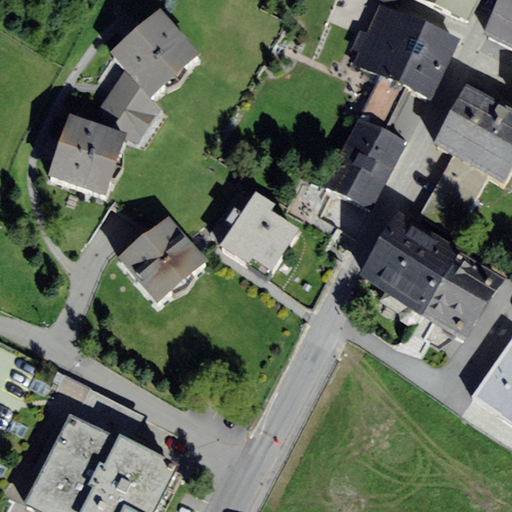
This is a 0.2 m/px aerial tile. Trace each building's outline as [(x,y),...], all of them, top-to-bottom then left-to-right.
[(401,0),(400,3),(465,34),(481,0),(401,0)] [(511,2),(508,0),(498,0),(481,34),(511,49),(511,2)] [(149,99),(199,56),(159,10),(139,27),(131,18),(117,30),(126,41),(110,54),(125,71),(149,99)] [(424,107),(454,46),(381,10),(351,71),(424,107)] [(149,99),(125,71),(89,127),(126,139),(138,144),(160,110),(149,99)] [(503,183),(511,167),(511,109),(467,84),(433,142),(455,155),(422,212),(456,232),(489,175),(503,183)] [(47,181),(105,201),(126,139),(89,127),(67,120),(59,142),(46,138),(41,155),(54,160),(47,181)] [(370,222),(407,152),(358,126),(321,196),(370,222)] [(270,291),(301,244),(272,225),(277,218),(238,192),(207,239),(226,251),(221,259),(270,291)] [(359,276),(424,315),(460,251),(398,213),(359,276)] [(158,319),(208,276),(169,230),(118,273),(158,319)] [(505,278),(460,251),(424,315),(467,341),(505,278)] [(511,339),(473,395),(511,421),(511,339)] [(17,500),(41,511),(157,511),(181,464),(132,441),(144,415),(64,376),(6,495),(17,500)] [(41,511),(17,500),(10,511),(41,511)]
